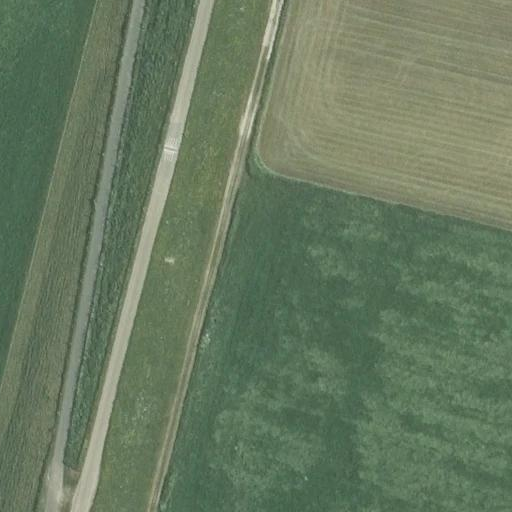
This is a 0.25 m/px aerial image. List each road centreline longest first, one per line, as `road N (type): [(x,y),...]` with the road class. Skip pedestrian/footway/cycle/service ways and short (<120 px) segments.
road 1 (unclassified): [(76,511),(204,0)]
road 2 (track): [(273,0),(150,511)]
road 3 (unclassified): [(47,511),(144,0)]
